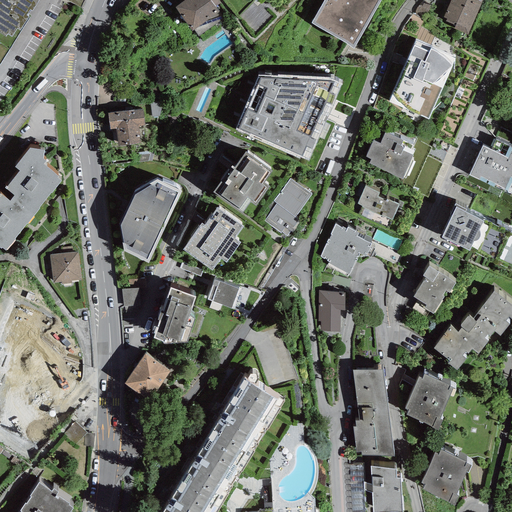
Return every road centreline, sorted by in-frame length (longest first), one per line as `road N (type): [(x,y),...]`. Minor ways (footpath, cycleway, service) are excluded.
road 1 (secondary): [(108,379),(83,127),(86,56)]
road 2 (residential): [(304,248),(150,439),(107,451)]
road 3 (residential): [(375,286),(511,39)]
road 4 (residential): [(415,0),(390,36),(304,248)]
road 5 (residential): [(108,379),(133,350),(167,252),(223,137)]
road 6 (residential): [(375,286),(416,511)]
road 7 (residential): [(336,434),(353,285),(366,269),(375,286)]
road 8 (residential): [(336,434),(322,393),(304,248)]
road 9 (tertiary): [(86,56),(56,65),(0,135)]
